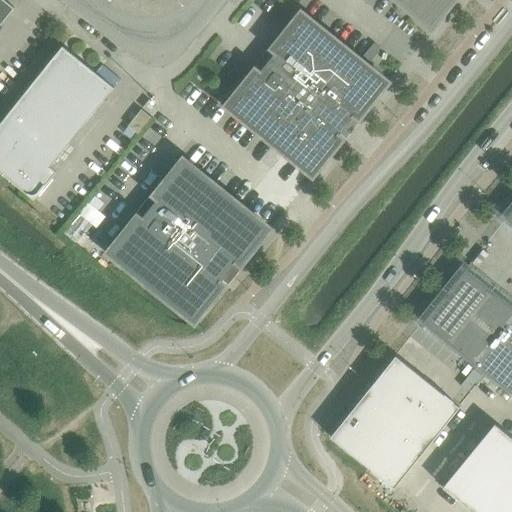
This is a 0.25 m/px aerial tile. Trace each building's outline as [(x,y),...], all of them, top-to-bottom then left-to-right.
[(4,0),(0,0),(0,25),(14,8),(4,0)] [(396,0),(431,28),(453,0),(396,0)] [(358,119),(388,82),(301,12),(272,49),(276,52),(259,73),(255,70),(225,106),(312,176),(342,140),(338,137),(354,116),(358,119)] [(46,185),(40,180),(114,88),(62,46),(0,123),(0,172),(34,199),(46,185)] [(148,101),(143,108),(153,116),(158,109),(148,101)] [(135,131),(147,115),(141,110),(128,126),(135,131)] [(127,127),(122,133),(130,139),(135,132),(127,127)] [(107,253),(194,323),(223,286),(220,283),(236,262),(240,265),(270,229),(183,159),(154,195),(158,199),(141,220),(137,216),(107,253)] [(79,213),(62,234),(75,244),(92,224),(79,213)] [(424,321),(450,342),(492,290),(466,269),(424,321)] [(450,342),(475,363),(511,316),(511,305),(492,290),(450,342)] [(511,316),(475,363),(501,383),(511,370),(511,316)] [(395,356),(332,435),(330,437),(394,488),(459,407),(395,356)] [(511,370),(501,383),(511,392),(511,370)] [(511,511),(511,438),(494,424),(442,488),(471,511),(511,511)]
